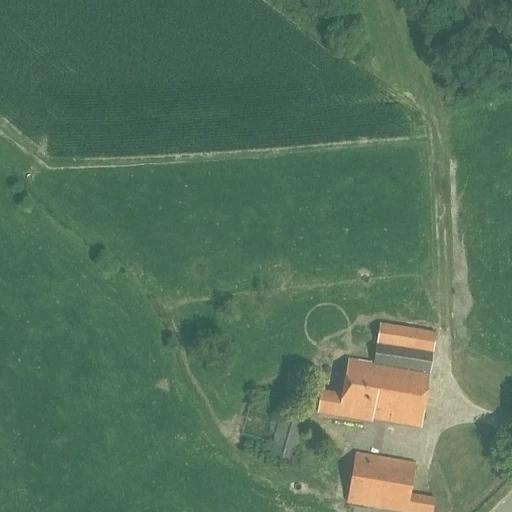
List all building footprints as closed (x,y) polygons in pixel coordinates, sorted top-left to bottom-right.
[(380,324),(374,364),(431,375),(437,334),(380,324)] [(323,391),(319,414),(373,422),(376,420),(422,427),(431,375),(349,360),(343,395),(323,391)] [(306,420),(282,413),(280,419),(273,417),(269,432),(272,433),(271,437),(275,438),(270,454),(293,460),(306,420)] [(417,465),(358,454),(349,502),(404,511),(408,511),(412,495),(417,465)] [(433,511),(436,499),(412,495),(408,511),(433,511)]
